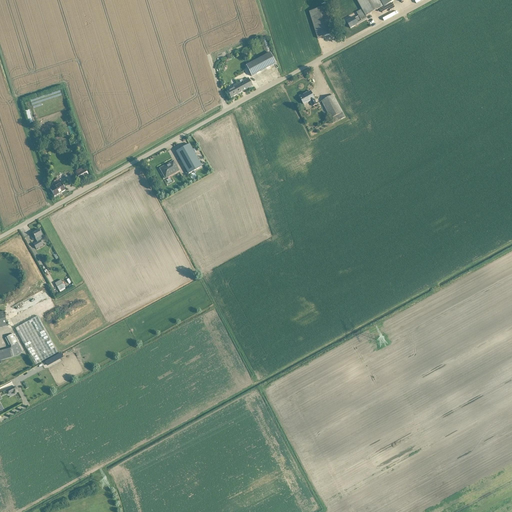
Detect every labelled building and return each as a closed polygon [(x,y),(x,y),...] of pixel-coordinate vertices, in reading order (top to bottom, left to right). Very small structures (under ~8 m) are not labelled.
[(354,18),(347,22),(350,29),(367,19),(366,17),(396,0),(356,0),(362,10),(357,13),(359,16),(355,19),(354,18)] [(337,33),(335,28),(328,6),(309,12),(318,39),(337,33)] [(275,64),(270,53),(246,66),(251,77),(275,64)] [(248,78),(243,81),(233,86),(234,88),(227,91),(231,98),(252,87),(248,78)] [(299,97),(304,105),(310,102),(313,107),(317,104),(314,100),(315,99),(311,92),(304,95),(299,97)] [(345,117),(336,100),(333,95),(322,102),(333,124),(345,117)] [(30,110),(25,111),(29,124),(33,123),(32,121),(33,120),(30,110)] [(188,174),(201,167),(189,144),(176,152),(188,174)] [(165,179),(179,171),(173,161),(169,164),(170,164),(166,166),(165,166),(160,169),(165,179)] [(76,174),(79,179),(88,174),(85,169),(76,174)] [(65,191),(63,186),(59,180),(52,184),(54,188),(50,190),(54,197),(65,191)] [(43,238),(42,234),(39,230),(32,234),(37,242),(33,244),(36,249),(43,245),(40,240),(43,238)] [(61,280),(55,284),(60,294),(66,291),(64,288),(65,288),(61,280)] [(5,313),(0,314),(0,330),(9,328),(5,313)] [(38,317),(15,329),(35,365),(57,353),(38,317)] [(0,360),(18,356),(23,352),(13,334),(6,338),(10,346),(11,348),(0,351),(0,360)] [(50,364),(59,360),(56,355),(48,359),(50,364)]
